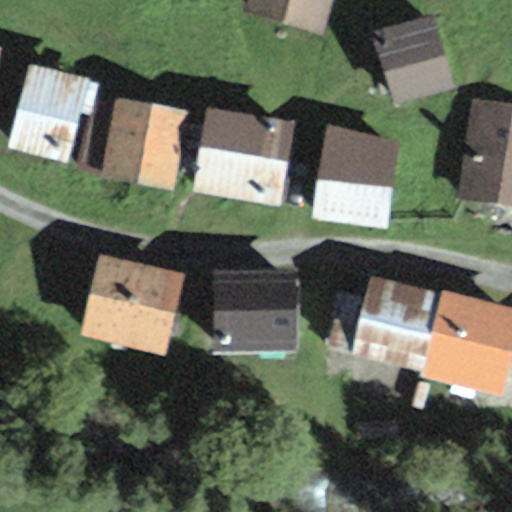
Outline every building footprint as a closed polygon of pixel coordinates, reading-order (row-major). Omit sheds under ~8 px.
[(312,0),(251,0),(246,22),(303,36),(312,0)] [(439,100),(420,34),(365,50),(384,116),(439,100)] [(63,85),(12,70),(0,112),(0,154),(40,166),(63,85)] [(511,111),(481,106),(463,200),(511,208),(511,111)] [(164,124),(101,109),(84,179),(147,194),(164,124)] [(272,139),(191,127),(181,194),(262,206),(272,139)] [(370,161),(302,157),(298,228),(366,232),(370,161)] [(160,283),(83,265),(65,339),(142,357),(160,283)] [(272,282),(203,285),(206,358),(276,355),(272,282)] [(500,321),(359,286),(338,368),(479,403),(500,321)]
